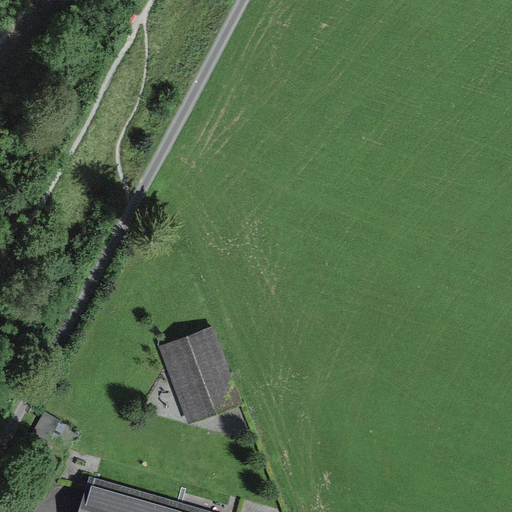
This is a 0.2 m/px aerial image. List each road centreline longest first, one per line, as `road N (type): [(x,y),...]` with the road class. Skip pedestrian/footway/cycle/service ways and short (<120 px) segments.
road 1 (track): [(0,441),(131,211)]
road 2 (track): [(131,211),(242,0)]
